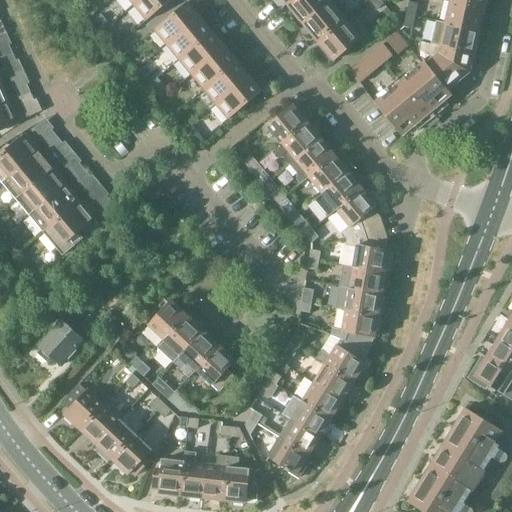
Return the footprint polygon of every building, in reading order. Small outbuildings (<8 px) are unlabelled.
[(140,0),(134,5),(146,21),(171,0),(140,0)] [(294,0),(288,5),(294,12),(292,14),(299,22),(301,21),(303,23),(331,0),(294,0)] [(331,0),(303,23),(318,42),(352,14),(340,0),(331,0)] [(384,4),(380,0),(368,0),(369,0),(377,10),(384,4)] [(450,0),(446,23),(478,31),(484,7),(451,0),(450,0)] [(212,7),(208,2),(198,7),(194,10),(187,2),(154,30),(166,45),(212,7)] [(409,2),(406,14),(416,16),(419,4),(409,2)] [(217,13),(212,7),(166,45),(179,60),(212,32),(206,25),(210,21),(217,13)] [(352,14),(318,42),(334,60),(367,33),(352,14)] [(413,29),(416,16),(406,14),(403,26),(413,29)] [(103,18),(96,23),(101,29),(108,24),(103,18)] [(446,23),(440,47),(473,54),(478,31),(446,23)] [(191,75),(237,37),(232,32),(222,37),(218,40),(212,32),(179,60),(191,75)] [(408,46),(397,33),(387,41),(398,54),(408,46)] [(241,42),(237,37),(191,75),(203,89),(236,62),(230,54),(234,51),(241,42)] [(383,44),(358,65),(349,72),(359,84),(392,56),(383,44)] [(12,53),(9,45),(0,48),(0,57),(0,58),(12,53)] [(469,72),(473,54),(440,47),(439,54),(426,64),(425,62),(374,103),(401,136),(413,126),(418,131),(444,109),(440,104),(451,95),(447,90),(469,72)] [(12,53),(0,58),(4,66),(16,61),(12,53)] [(261,66),(257,61),(247,66),(243,70),(236,62),(203,89),(215,104),(261,66)] [(266,72),(261,66),(215,104),(228,120),(261,92),(255,84),(259,81),(266,72)] [(157,78),(150,85),(157,93),(165,87),(157,78)] [(0,105),(8,102),(0,84),(0,105)] [(26,84),(15,90),(18,97),(30,92),(26,84)] [(30,92),(18,97),(22,105),(34,100),(30,92)] [(8,102),(0,105),(0,130),(17,122),(8,102)] [(266,127),(280,144),(281,144),(307,122),(293,105),(266,127)] [(287,152),(294,161),(295,161),(321,139),(307,122),(281,144),(280,144),(273,151),(279,159),(287,152)] [(41,138),(47,145),(57,137),(51,130),(41,138)] [(0,180),(2,183),(39,152),(24,135),(0,155),(0,180)] [(57,137),(47,145),(52,152),(62,143),(57,137)] [(300,184),(308,178),(335,156),(321,139),(295,161),(294,161),(290,165),(297,174),(297,180),(300,184)] [(52,169),(39,152),(2,183),(16,199),(52,169)] [(244,162),(250,170),(258,163),(251,156),(244,162)] [(335,156),(308,178),(322,194),(349,173),(335,156)] [(79,163),(69,172),(75,178),(85,170),(79,163)] [(263,171),(258,163),(250,170),(256,177),(263,171)] [(30,216),(37,210),(66,186),(52,169),(16,199),(30,216)] [(85,170),(75,178),(80,185),(90,177),(85,170)] [(336,211),(363,190),(349,173),(322,194),(314,200),(328,217),(336,211)] [(37,210),(50,226),(51,226),(80,202),(66,186),(37,210)] [(271,195),(278,203),(285,197),(279,189),(271,195)] [(336,211),(349,227),(350,228),(373,208),(376,206),(363,190),(336,211)] [(112,203),(107,197),(97,205),(102,212),(112,203)] [(291,204),(285,197),(278,203),(283,210),(291,204)] [(51,226),(50,226),(42,232),(62,256),(83,238),(78,232),(94,219),(80,202),(51,226)] [(350,228),(349,227),(342,232),(347,238),(384,229),(380,216),(373,208),(350,228)] [(306,222),(299,229),(305,237),(313,230),(306,222)] [(388,240),(384,229),(347,238),(346,244),(356,246),(356,245),(386,250),(388,240)] [(313,230),(305,237),(311,243),(318,237),(313,230)] [(356,246),(353,266),(352,267),(386,273),(388,264),(391,264),(393,253),(390,253),(390,251),(386,250),(356,245),(356,246)] [(311,250),(309,260),(318,261),(320,252),(311,250)] [(316,270),(318,261),(309,260),(307,269),(316,270)] [(343,265),(339,286),(383,294),(383,293),(386,294),(388,283),(385,282),(386,273),(352,267),(353,266),(343,265)] [(383,294),(339,286),(335,308),(345,310),(345,309),(379,315),(380,308),(383,309),(385,297),(382,296),(383,294)] [(304,289),(302,301),(311,303),(313,290),(304,289)] [(164,341),(188,316),(171,300),(148,325),(164,341)] [(309,313),(311,303),(302,301),(300,311),(309,313)] [(345,309),(345,310),(342,330),(332,328),(331,335),(369,350),(374,337),(375,338),(375,336),(378,336),(380,325),(377,325),(379,315),(345,309)] [(90,315),(81,326),(89,334),(99,323),(90,315)] [(188,316),(164,341),(180,355),(203,330),(202,329),(204,327),(195,319),(193,321),(188,316)] [(60,366),(84,339),(62,320),(39,347),(41,349),(37,353),(47,362),(51,358),(60,366)] [(511,348),(511,322),(508,321),(497,339),(511,348)] [(195,370),(219,345),(203,330),(180,355),(188,363),(181,370),(189,378),(196,370),(195,370)] [(304,340),(296,335),(291,343),(299,348),(304,340)] [(315,359),(324,365),(325,364),(354,381),(365,363),(364,363),(369,350),(331,335),(331,336),(330,336),(315,359)] [(511,348),(497,339),(486,358),(511,373),(511,348)] [(286,352),(294,357),(299,348),(291,343),(286,352)] [(195,370),(196,370),(219,392),(234,376),(227,369),(236,360),(219,345),(195,370)] [(137,370),(143,363),(136,356),(130,363),(137,370)] [(503,394),(511,380),(511,373),(486,358),(474,376),(503,394)] [(279,362),(275,368),(286,375),(290,368),(279,362)] [(137,370),(152,385),(159,378),(143,363),(137,370)] [(343,400),(354,381),(325,364),(324,365),(313,382),(343,400)] [(126,381),(133,374),(125,368),(119,375),(126,381)] [(273,372),(268,380),(276,385),(281,377),(273,372)] [(133,388),(139,381),(133,374),(126,381),(133,388)] [(155,387),(168,399),(175,392),(162,380),(155,387)] [(267,398),(272,397),(278,386),(276,385),(268,380),(260,394),(267,398)] [(343,400),(313,382),(302,401),(331,419),(343,400)] [(69,409),(86,391),(79,384),(62,402),(69,409)] [(80,431),(104,405),(111,398),(109,396),(105,395),(101,395),(97,397),(96,398),(87,390),(86,391),(69,409),(64,415),(80,431)] [(175,392),(168,399),(180,411),(194,413),(197,410),(177,390),(175,392)] [(157,411),(164,404),(157,397),(150,404),(157,411)] [(331,419),(302,401),(290,419),(320,437),(321,436),(323,437),(329,427),(327,426),(331,419)] [(164,417),(171,410),(164,404),(157,411),(164,417)] [(104,405),(80,431),(96,445),(120,420),(104,405)] [(436,455),(479,482),(486,471),(480,468),(502,431),(465,408),(436,455)] [(249,419),(257,424),(262,416),(254,411),(249,419)] [(188,427),(189,418),(180,417),(179,427),(188,427)] [(197,428),(198,419),(189,418),(188,427),(197,428)] [(245,425),(250,435),(257,424),(249,419),(245,425)] [(320,437),(290,419),(279,438),(308,456),(320,437)] [(120,420),(96,445),(112,460),(135,435),(120,420)] [(221,436),(230,437),(232,427),(222,426),(221,436)] [(239,427),(232,427),(230,437),(244,438),(239,427)] [(135,435),(112,460),(128,475),(131,472),(135,476),(149,461),(144,457),(151,450),(135,435)] [(308,456),(279,438),(267,457),(286,468),(285,470),(298,478),(307,464),(304,463),(308,456)] [(202,499),(206,464),(195,463),(196,453),(185,452),(184,462),(180,496),(202,499)] [(479,482),(436,455),(407,502),(423,511),(452,511),(467,488),(473,492),(479,482)] [(249,469),(238,468),(239,458),(228,457),(227,467),(223,501),(246,503),(246,499),(256,501),(258,485),(254,484),(255,471),(249,470),(249,469)] [(152,489),(159,490),(158,494),(180,496),(184,462),(162,460),(161,470),(155,469),(152,489)] [(223,501),(227,467),(206,464),(202,499),(223,501)] [(510,480),(511,476),(511,471),(508,469),(503,476),(510,480)] [(506,486),(510,480),(503,476),(499,482),(506,486)] [(506,486),(499,482),(495,488),(502,493),(506,486)] [(498,499),(502,493),(495,488),(491,495),(498,499)] [(493,507),(498,499),(491,495),(487,503),(493,507)] [(486,511),(490,511),(493,507),(487,503),(482,510),(486,511)]
